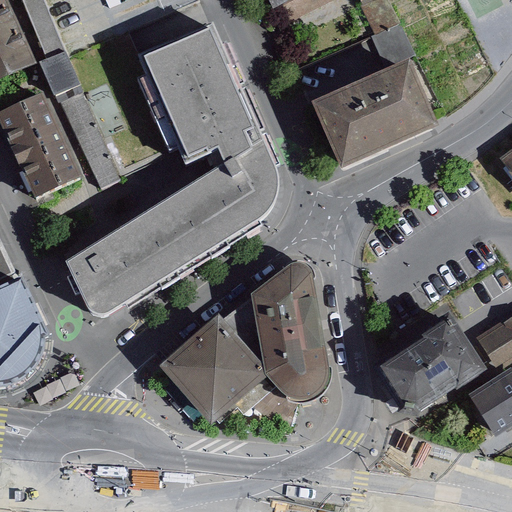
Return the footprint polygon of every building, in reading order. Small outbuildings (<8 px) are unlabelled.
[(0,0),(0,88),(34,72),(0,0)] [(38,33),(56,24),(45,0),(24,0),(24,1),(38,33)] [(287,9),(303,0),(274,0),(281,14),(287,9)] [(303,0),(287,9),(295,26),(347,0),(358,0),(376,38),(405,26),(391,0),(303,0)] [(56,24),(38,33),(52,65),(71,56),(56,24)] [(266,146),(218,32),(150,64),(194,169),(227,155),(234,169),(74,269),(95,314),(106,321),(119,318),(252,227),(270,213),(278,199),(281,177),(266,146)] [(60,101),(85,89),(71,56),(52,65),(45,68),(60,101)] [(408,71),(321,108),(347,169),(434,131),(408,71)] [(63,107),(87,97),(85,89),(60,101),(63,107)] [(122,183),(87,97),(63,107),(102,192),(122,183)] [(44,101),(0,122),(0,129),(39,210),(85,187),(44,101)] [(302,269),(259,301),(274,380),(297,407),(314,409),(328,402),(337,392),(339,376),(322,277),(313,269),(302,269)] [(0,395),(12,394),(30,384),(45,370),(53,355),(54,338),(25,284),(0,295),(0,395)] [(226,324),(274,380),(259,301),(226,324)] [(511,322),(480,343),(495,366),(501,376),(511,368),(511,322)] [(274,380),(226,324),(170,374),(218,429),(274,380)] [(378,375),(404,413),(423,417),(480,379),(447,329),(378,375)] [(511,377),(474,402),(501,443),(511,435),(511,377)]
